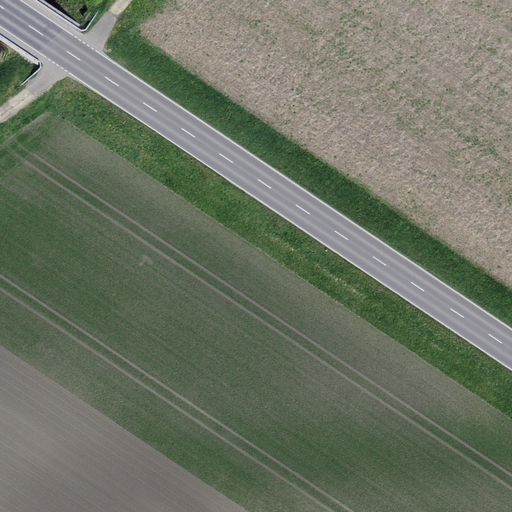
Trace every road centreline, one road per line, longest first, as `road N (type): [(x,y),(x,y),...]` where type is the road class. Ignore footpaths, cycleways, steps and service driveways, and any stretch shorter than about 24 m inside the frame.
road 1 (primary): [(511,351),(0,7)]
road 2 (track): [(0,122),(77,61),(126,0)]
